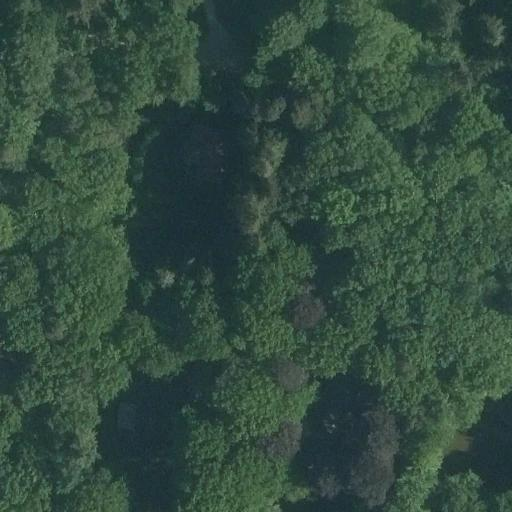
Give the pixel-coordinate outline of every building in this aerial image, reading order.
[(111,119),(107,180),(123,182),(126,182),(131,120),(111,119)] [(219,180),(222,167),(226,146),(232,147),(235,131),(195,124),(192,140),(203,143),(199,163),(197,175),(219,180)] [(123,182),(107,180),(105,205),(121,207),(123,182)] [(169,435),(172,405),(159,403),(160,391),(166,392),(170,362),(144,358),(139,388),(145,389),(143,401),(136,400),(131,430),(169,435)] [(323,378),(311,396),(342,416),(353,397),(348,394),(358,379),(336,365),(326,380),(323,378)] [(362,442),(353,456),(366,464),(375,450),(362,442)] [(272,469),(267,497),(307,504),(311,479),(324,482),(327,467),(299,462),(297,473),(272,469)] [(360,511),(365,497),(352,494),(346,511),(360,511)]
